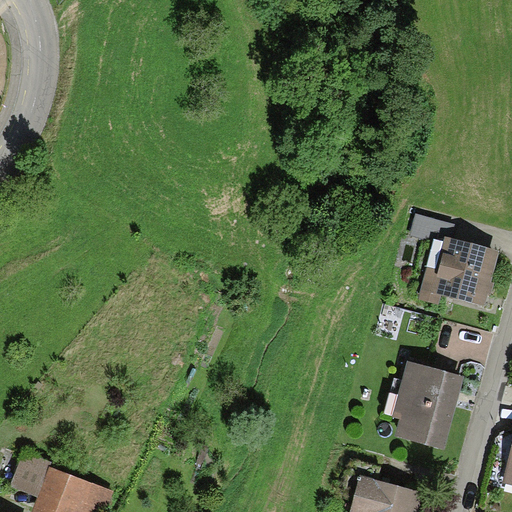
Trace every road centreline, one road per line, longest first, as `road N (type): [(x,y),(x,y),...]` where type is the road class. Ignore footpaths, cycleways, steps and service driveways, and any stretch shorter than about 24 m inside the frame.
road 1 (residential): [(511,316),(458,511)]
road 2 (residential): [(0,147),(24,116),(38,25),(24,0)]
